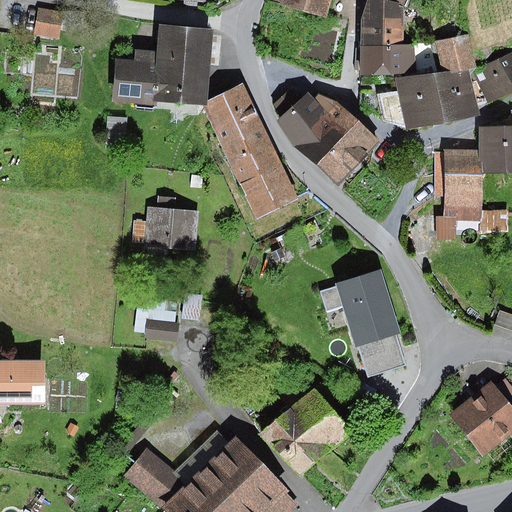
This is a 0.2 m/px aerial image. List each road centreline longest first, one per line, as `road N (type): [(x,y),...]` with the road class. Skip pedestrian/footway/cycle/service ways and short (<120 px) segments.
road 1 (residential): [(257,83),(295,160),(382,241)]
road 2 (residential): [(448,344),(354,511)]
road 3 (residential): [(420,142),(372,125),(327,87),(285,75),(257,83)]
road 4 (residential): [(246,25),(97,0)]
road 5 (residential): [(382,241),(448,344)]
